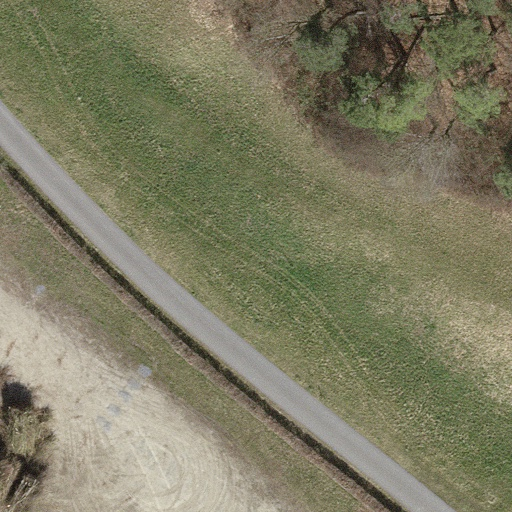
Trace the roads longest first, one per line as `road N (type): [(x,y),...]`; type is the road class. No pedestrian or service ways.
road 1 (track): [(0,133),(140,278),(438,511)]
road 2 (track): [(0,338),(235,511)]
